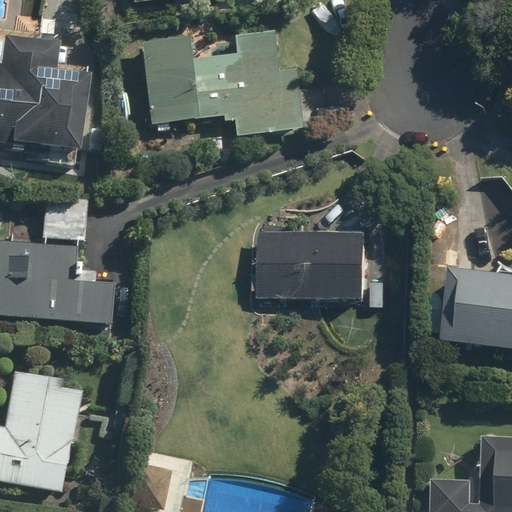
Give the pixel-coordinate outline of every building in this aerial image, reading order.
[(140,44),(150,126),(223,117),(223,122),(234,121),(237,138),(301,130),(294,70),(278,72),(273,33),(234,38),(236,54),(191,59),(188,38),(140,44)] [(0,64),(0,145),(77,156),(88,76),(56,72),(60,43),(4,36),(1,65),(0,64)] [(45,199),(42,239),(84,242),(87,202),(45,199)] [(258,234),(257,300),(368,302),(369,235),(258,234)] [(0,317),(111,326),(114,286),(73,283),(75,248),(0,242),(0,317)] [(511,277),(452,271),(444,344),(511,351),(511,277)] [(0,482),(61,494),(79,393),(60,390),(62,382),(14,373),(4,429),(0,428),(0,482)] [(434,481),(432,511),(511,511),(511,438),(485,438),(482,505),(472,505),(473,483),(434,481)] [(128,504),(167,511),(176,472),(136,465),(128,504)]
